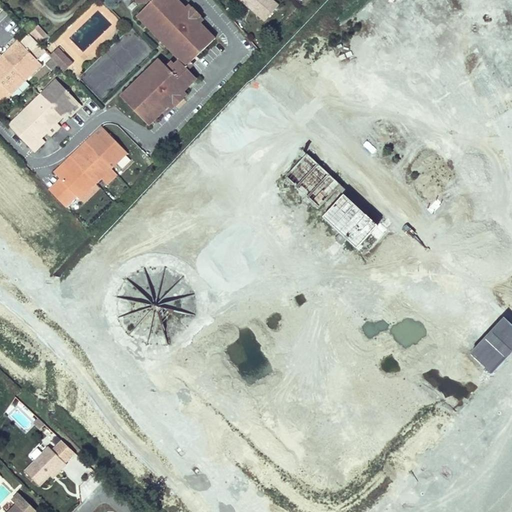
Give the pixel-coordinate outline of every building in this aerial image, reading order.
[(129,91),(127,89),(120,96),(149,126),(156,119),(154,117),(165,107),(167,109),(170,106),(173,103),(175,106),(176,106),(184,99),(183,97),(181,95),(185,91),(197,79),(188,69),(186,67),(191,62),(213,40),(208,35),(210,33),(201,23),(197,20),(200,17),(201,16),(193,8),(192,9),(189,11),(186,8),(183,5),(181,7),(174,0),(153,0),(136,16),(143,24),(146,21),(156,31),(153,34),(169,50),(172,48),(176,53),(174,55),(179,60),(174,64),(172,62),(166,67),(159,59),(138,79),(140,81),(129,91)] [(240,0),(265,21),(278,5),(272,0),(240,0)] [(134,2),(128,7),(132,10),(137,5),(134,2)] [(0,23),(10,31),(17,23),(5,13),(0,19),(0,23)] [(146,21),(143,24),(153,34),(156,31),(146,21)] [(47,35),(37,25),(30,31),(40,41),(47,35)] [(0,105),(6,100),(3,97),(8,93),(4,88),(8,84),(12,88),(28,73),(31,76),(42,65),(29,52),(36,44),(28,36),(20,43),(13,50),(11,48),(0,58),(0,105)] [(18,41),(11,48),(13,50),(20,43),(18,41)] [(58,48),(50,56),(65,71),(72,64),(58,48)] [(51,60),(46,65),(53,71),(57,66),(51,60)] [(3,97),(6,100),(31,76),(28,73),(12,88),(8,84),(4,88),(8,93),(3,97)] [(20,114),(8,126),(31,149),(42,138),(47,133),(57,123),(68,113),(78,103),(56,79),(43,91),(49,97),(40,104),(35,99),(25,110),(30,115),(25,119),(20,114)] [(138,79),(127,89),(129,91),(140,81),(138,79)] [(43,91),(35,99),(40,104),(49,97),(43,91)] [(78,103),(68,113),(70,117),(81,106),(78,103)] [(154,117),(156,119),(167,109),(165,107),(154,117)] [(25,110),(20,114),(25,119),(30,115),(25,110)] [(271,122),(257,137),(287,165),(301,149),(271,122)] [(57,123),(47,133),(50,136),(61,127),(57,123)] [(91,137),(94,141),(105,130),(102,127),(91,137)] [(64,183),(56,190),(65,200),(73,192),(77,197),(80,199),(92,188),(87,182),(91,179),(96,184),(108,173),(102,167),(106,164),(111,160),(116,165),(128,154),(105,130),(94,141),(84,151),(73,160),(68,166),(57,176),(61,179),(64,183)] [(42,138),(31,149),(34,152),(45,142),(42,138)] [(70,157),(73,160),(84,151),(80,147),(70,157)] [(320,208),(337,189),(341,186),(307,155),(286,177),(320,208)] [(111,160),(106,164),(111,169),(116,165),(111,160)] [(54,172),(57,176),(68,166),(65,162),(54,172)] [(106,164),(102,167),(108,173),(111,169),(106,164)] [(61,179),(53,187),(56,190),(64,183),(61,179)] [(87,182),(92,188),(96,184),(91,179),(87,182)] [(274,185),(266,193),(280,206),(287,198),(274,185)] [(341,186),(337,189),(344,195),(345,195),(368,216),(370,213),(341,186)] [(56,190),(52,194),(61,203),(65,200),(56,190)] [(73,192),(65,200),(70,204),(77,197),(73,192)] [(345,195),(344,195),(323,218),(340,233),(335,239),(341,245),(347,239),(357,249),(371,233),(378,240),(367,252),(378,263),(388,252),(410,272),(421,260),(381,223),(378,226),(368,216),(345,195)] [(65,200),(61,203),(66,208),(70,204),(65,200)] [(302,455),(243,401),(240,397),(257,379),(260,382),(355,470),(353,471),(380,496),(446,425),(420,401),(408,413),(309,321),(298,312),(311,299),(276,267),(265,257),(220,305),(231,315),(206,342),(204,340),(200,345),(202,347),(180,371),(179,370),(173,376),(185,387),(191,381),(226,413),(270,454),(267,458),(284,474),(302,455)] [(425,265),(420,269),(449,295),(453,291),(425,265)] [(329,289),(322,296),(353,325),(350,329),(378,356),(394,339),(410,354),(408,357),(429,377),(432,374),(464,405),(511,354),(511,323),(504,316),(469,355),(414,304),(387,334),(365,313),(361,318),(329,289)] [(311,299),(298,312),(309,321),(321,308),(311,299)] [(240,397),(243,401),(260,382),(257,379),(240,397)] [(131,415),(142,422),(148,413),(137,406),(131,415)] [(44,424),(37,418),(32,423),(39,429),(44,424)] [(38,486),(49,475),(57,467),(59,470),(65,464),(48,446),(23,471),(38,486)] [(80,463),(74,456),(68,462),(75,468),(80,463)] [(495,487),(501,482),(483,462),(477,467),(495,487)] [(52,478),(59,470),(57,467),(49,475),(52,478)] [(32,511),(34,510),(18,493),(11,500),(15,504),(7,511),(32,511)]
